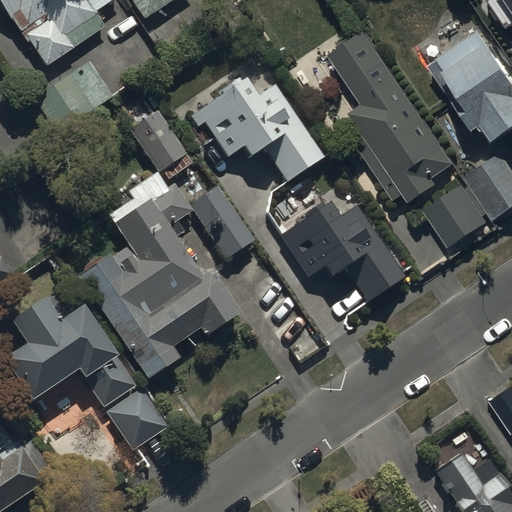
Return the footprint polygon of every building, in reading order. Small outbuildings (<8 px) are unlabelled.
[(0,0),(0,14),(19,43),(24,40),(45,72),(105,33),(94,17),(117,2),(116,0),(0,0)] [(127,0),(145,25),(181,0),(127,0)] [(511,0),(485,0),(504,28),(511,22),(511,0)] [(453,158),(363,24),(352,31),(350,27),(335,37),(337,41),(327,48),(360,98),(347,106),(358,123),(348,130),(390,194),(400,187),(408,198),(435,179),(431,173),(453,158)] [(511,144),(511,88),(478,39),(429,74),(455,111),(461,107),(465,113),(460,116),(478,143),(484,139),(496,155),(511,144)] [(112,103),(89,67),(35,102),(58,138),(112,103)] [(236,82),(213,97),(215,99),(189,116),(196,125),(204,120),(228,156),(241,147),(250,161),(265,150),(287,182),(323,158),(276,89),(256,101),(245,84),(240,88),(236,82)] [(191,157),(155,106),(128,125),(156,167),(161,164),(168,173),(191,157)] [(511,213),(511,174),(501,159),(465,183),(468,189),(426,217),(451,254),(489,228),(485,222),(490,219),(494,226),(511,213)] [(197,269),(170,230),(178,223),(172,215),(186,205),(168,179),(163,182),(152,165),(97,202),(122,238),(102,252),(97,246),(75,261),(79,267),(71,272),(141,374),(175,351),(168,342),(196,323),(202,332),(236,308),(205,263),(197,269)] [(252,236),(215,182),(188,200),(224,255),(252,236)] [(404,284),(349,204),(332,216),(321,200),(295,218),(299,224),(278,239),(308,283),(322,273),(332,288),(346,278),(367,309),(404,284)] [(405,212),(388,224),(421,273),(446,256),(418,215),(410,220),(405,212)] [(0,283),(13,274),(3,259),(0,260),(0,283)] [(53,314),(37,291),(5,313),(22,338),(0,352),(0,360),(24,396),(73,362),(96,395),(128,374),(75,298),(53,314)] [(138,387),(103,411),(129,449),(164,426),(138,387)] [(511,393),(492,407),(511,437),(511,393)] [(0,451),(0,500),(38,475),(15,441),(0,451)] [(473,477),(462,460),(436,478),(458,511),(511,511),(511,500),(490,466),(473,477)]
